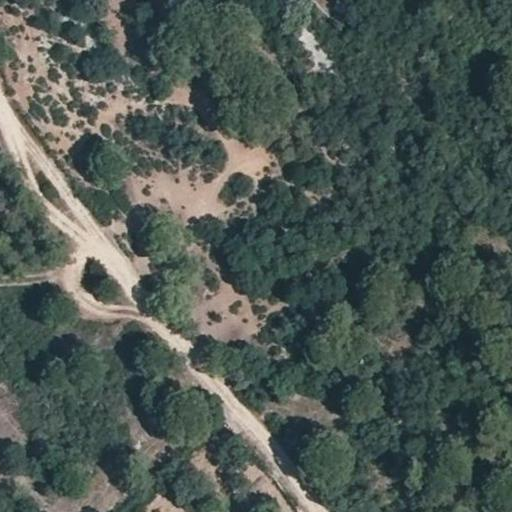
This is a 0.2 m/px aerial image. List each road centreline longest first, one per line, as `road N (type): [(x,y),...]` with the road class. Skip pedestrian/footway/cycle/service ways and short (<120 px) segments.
road 1 (track): [(0,100),(159,322),(253,422),(321,511)]
road 2 (track): [(299,0),(511,201)]
